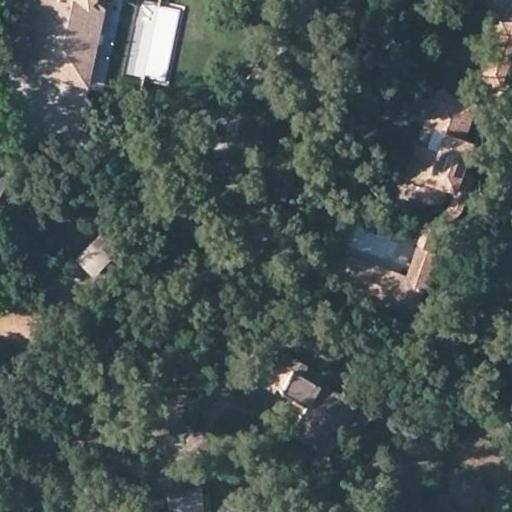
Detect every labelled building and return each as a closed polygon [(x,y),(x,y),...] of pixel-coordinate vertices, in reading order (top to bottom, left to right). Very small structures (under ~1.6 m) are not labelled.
[(38,0),(27,65),(79,74),(91,5),(95,0),(38,0)] [(511,36),(494,30),(485,56),(504,63),(511,37),(511,36)] [(502,67),(504,63),(485,56),(475,87),(493,93),(502,67)] [(424,122),(433,126),(442,99),(471,108),(474,99),(436,86),(424,122)] [(418,173),(396,179),(402,205),(440,196),(445,182),(453,185),(470,137),(463,134),(471,108),(442,99),(433,126),(443,129),(436,148),(427,144),(418,172),(418,173)] [(433,126),(427,144),(436,148),(443,129),(433,126)] [(393,168),(396,179),(418,173),(418,172),(427,144),(417,142),(410,164),(393,168)] [(95,236),(74,258),(92,275),(113,254),(95,236)] [(347,250),(344,258),(420,285),(434,248),(417,242),(406,271),(347,250)] [(336,280),(412,307),(420,285),(344,258),(336,280)] [(344,421),(355,403),(316,379),(321,371),(278,345),(270,359),(287,369),(277,385),(304,402),(287,428),(326,451),(344,421)] [(260,375),(277,385),(287,369),(270,359),(260,375)] [(370,412),(355,403),(344,421),(359,430),(370,412)] [(334,496),(354,498),(356,480),(335,478),(334,496)] [(200,482),(167,490),(172,511),(205,504),(200,482)]
